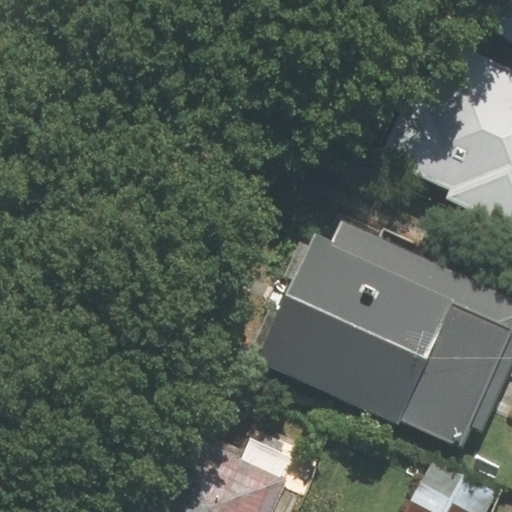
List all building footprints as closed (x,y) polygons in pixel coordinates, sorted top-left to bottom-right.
[(511,0),(477,0),(468,12),(511,45),(511,0)] [(511,80),(442,43),(373,170),(511,245),(511,80)] [(511,383),(511,305),(314,217),(246,369),(473,471),(511,383)] [(270,511),(281,488),(197,452),(171,511),(270,511)] [(485,511),(494,493),(427,462),(404,511),(485,511)]
